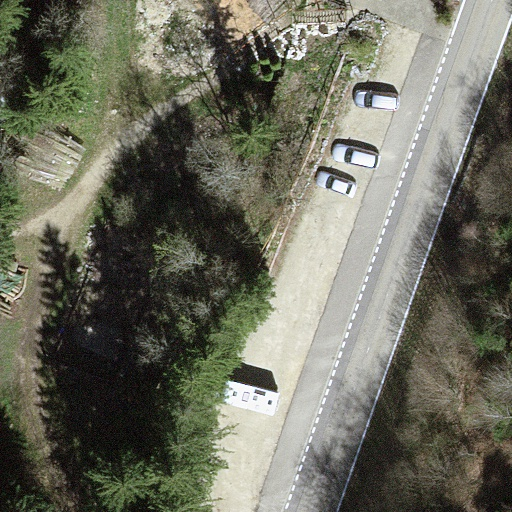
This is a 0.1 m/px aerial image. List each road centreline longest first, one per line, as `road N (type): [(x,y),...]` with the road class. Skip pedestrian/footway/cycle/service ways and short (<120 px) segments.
road 1 (tertiary): [(301,511),(503,0)]
road 2 (track): [(68,252),(56,354),(90,511)]
